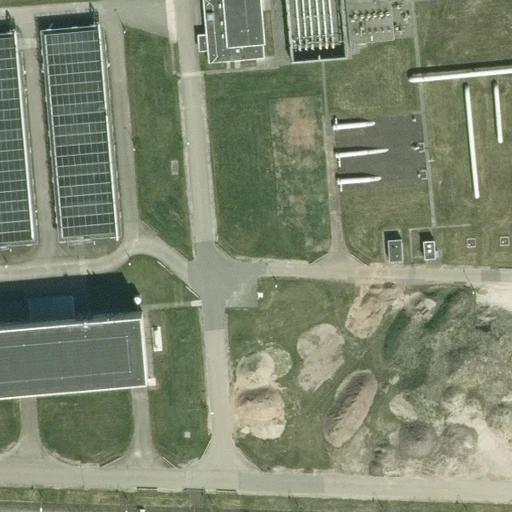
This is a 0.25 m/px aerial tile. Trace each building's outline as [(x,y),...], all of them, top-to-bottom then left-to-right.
[(261,0),(202,0),(206,34),(198,35),(199,52),(207,51),(209,63),(265,59),(264,44),(265,44),(261,0)] [(295,0),(299,65),(341,63),(337,0),(295,0)] [(356,0),(359,46),(401,45),(400,5),(408,5),(407,0),(356,0)] [(118,232),(100,30),(45,34),(62,236),(118,232)] [(16,37),(0,37),(0,241),(34,239),(16,37)] [(402,240),(388,241),(389,262),(403,261),(402,240)] [(436,259),(434,241),(423,242),(424,260),(436,259)] [(0,392),(149,379),(142,312),(0,324),(0,392)]
